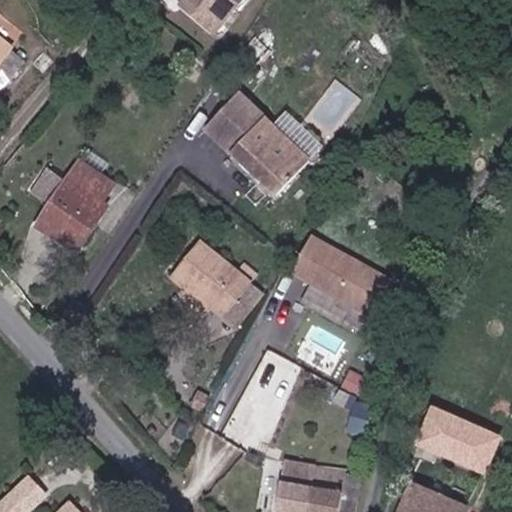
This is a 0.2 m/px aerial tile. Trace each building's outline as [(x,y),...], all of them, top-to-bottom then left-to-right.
[(224,25),(192,0),(191,0),(186,7),(218,33),(224,25)] [(245,0),(192,0),(224,25),(245,0)] [(0,101),(2,103),(27,75),(13,63),(15,61),(0,48),(0,101)] [(313,167),(241,100),(209,135),(280,202),(313,167)] [(127,191),(87,162),(42,225),(82,254),(127,191)] [(395,283),(314,241),(295,277),(376,319),(395,283)] [(256,291),(204,250),(177,284),(229,325),(256,291)] [(240,334),(268,300),(256,291),(229,325),(240,334)] [(269,452),(303,363),(263,348),(229,437),(269,452)] [(445,437),(455,418),(437,409),(428,429),(445,437)] [(485,473),(500,440),(455,418),(445,437),(428,429),(422,442),(485,473)] [(362,511),(370,481),(292,472),(286,511),(362,511)] [(470,511),(471,509),(418,483),(406,511),(470,511)] [(43,511),(50,505),(35,489),(8,511),(43,511)]
